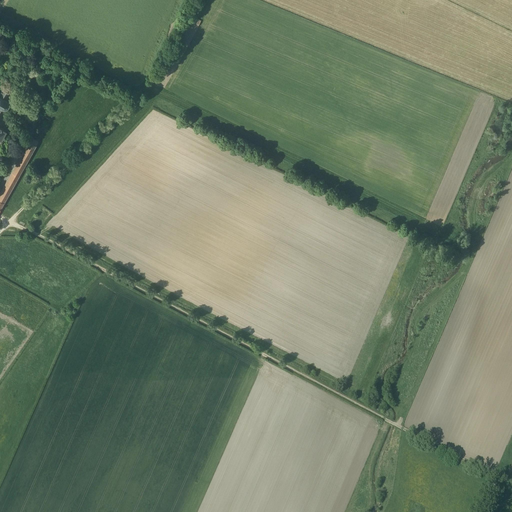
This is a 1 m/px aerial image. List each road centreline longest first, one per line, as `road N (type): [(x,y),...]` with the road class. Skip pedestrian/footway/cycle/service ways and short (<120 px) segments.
road 1 (track): [(397,426),(88,263),(10,226),(0,232)]
road 2 (track): [(0,30),(132,97),(5,226)]
